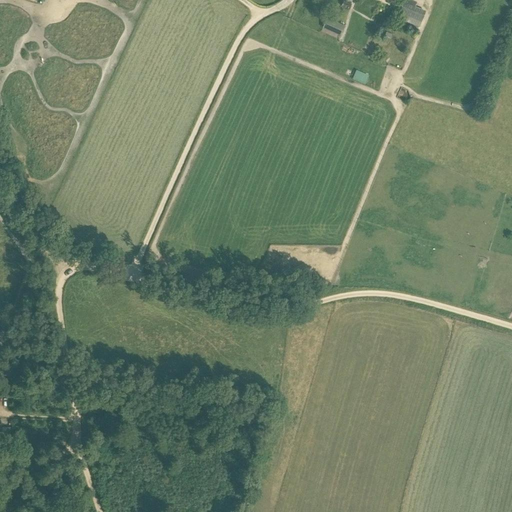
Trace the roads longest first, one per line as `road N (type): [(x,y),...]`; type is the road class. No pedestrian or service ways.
road 1 (track): [(511,326),(374,293),(245,311),(127,278)]
road 2 (track): [(127,278),(238,36),(262,16)]
road 3 (track): [(67,273),(60,305),(77,434),(98,511)]
